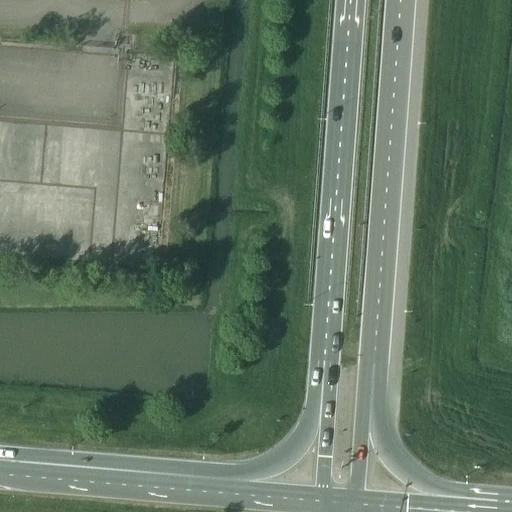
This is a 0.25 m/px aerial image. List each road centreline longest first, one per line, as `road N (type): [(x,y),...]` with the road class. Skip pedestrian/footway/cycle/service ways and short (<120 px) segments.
road 1 (motorway): [(360,432),(391,0)]
road 2 (motorway): [(357,0),(326,425)]
road 3 (secondary): [(223,485),(0,465)]
road 4 (motorway): [(326,425),(272,465),(223,485)]
